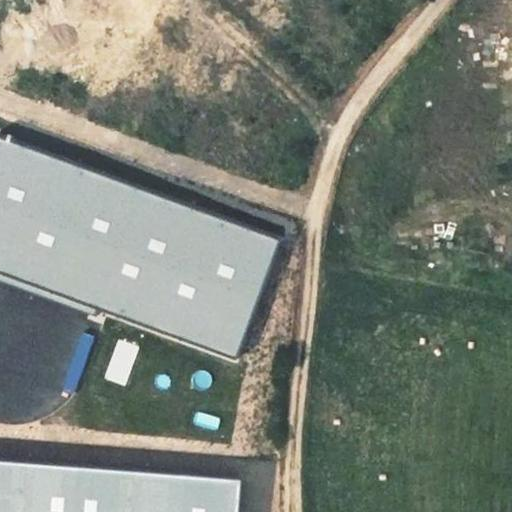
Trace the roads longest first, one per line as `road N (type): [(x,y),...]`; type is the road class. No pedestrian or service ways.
road 1 (track): [(0,98),(315,213)]
road 2 (track): [(297,511),(295,420),(315,213)]
road 3 (unclassified): [(315,213),(355,105),(437,0)]
